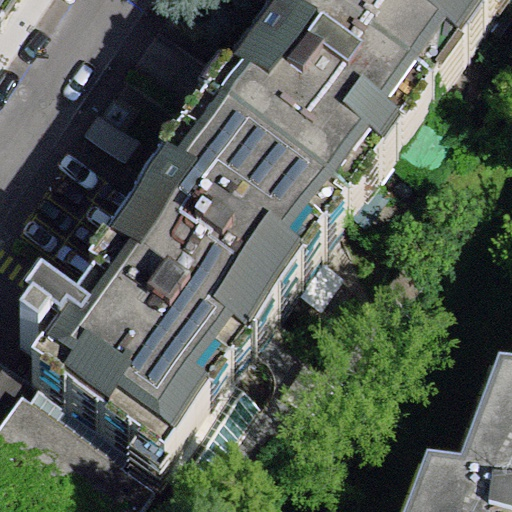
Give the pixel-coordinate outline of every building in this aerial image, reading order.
[(302,0),(293,14),(434,116),(511,6),(511,0),(302,0)] [(434,116),(293,14),(210,130),(351,231),(434,116)] [(351,231),(210,130),(91,295),(99,301),(92,311),(67,293),(53,315),(43,308),(27,330),(33,334),(21,349),(39,363),(52,348),(60,355),(0,439),(0,447),(90,511),(148,511),(157,500),(168,485),(232,395),(351,231)] [(261,416),(232,395),(168,485),(199,505),(261,416)] [(431,497),(424,511),(511,511),(511,401),(504,401),(462,500),(431,497)] [(0,493),(25,511),(90,511),(0,447),(0,493)]
